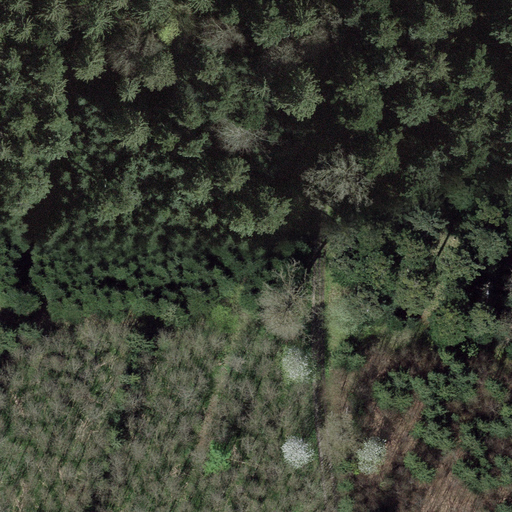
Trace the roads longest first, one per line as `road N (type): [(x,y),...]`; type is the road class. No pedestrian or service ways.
road 1 (track): [(329,511),(314,331),(331,0)]
road 2 (track): [(0,32),(168,0)]
